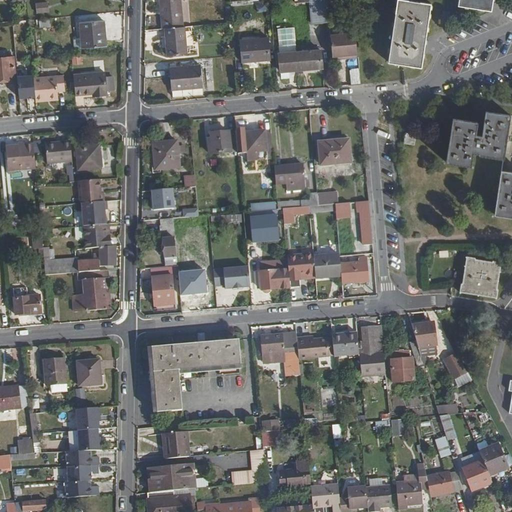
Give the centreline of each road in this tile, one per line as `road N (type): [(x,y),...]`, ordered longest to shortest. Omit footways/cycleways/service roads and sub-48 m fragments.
road 1 (residential): [(389,303),(128,326)]
road 2 (residential): [(133,114),(371,93)]
road 3 (residential): [(128,326),(133,114)]
road 4 (residential): [(371,93),(389,303)]
road 5 (unknown): [(437,279),(462,302),(508,311),(491,385),(511,423)]
road 6 (residential): [(125,511),(128,326)]
road 7 (residential): [(371,93),(426,88),(511,57)]
road 8 (residential): [(0,127),(133,114)]
road 9 (residential): [(128,326),(0,338)]
